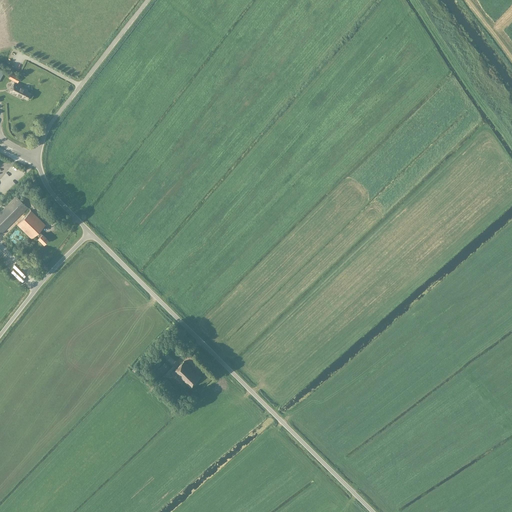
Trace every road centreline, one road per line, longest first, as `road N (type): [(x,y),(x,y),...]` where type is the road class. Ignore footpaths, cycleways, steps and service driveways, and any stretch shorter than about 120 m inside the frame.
road 1 (unclassified): [(372,511),(89,232)]
road 2 (tertiary): [(89,232),(48,188),(40,143),(147,0)]
road 3 (tertiary): [(0,335),(89,232)]
